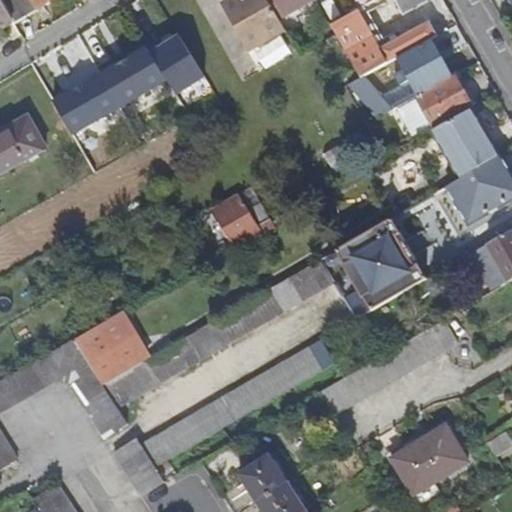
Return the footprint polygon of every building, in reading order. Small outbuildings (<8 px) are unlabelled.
[(15,23),(2,0),(0,0),(13,22),(14,23),(15,23)] [(0,0),(0,29),(13,22),(0,0)] [(32,13),(25,0),(2,0),(15,23),(32,13)] [(25,0),(32,13),(56,0),(25,0)] [(279,21),(266,0),(230,0),(220,6),(248,53),(285,32),(279,21)] [(266,0),(279,21),(314,0),(266,0)] [(335,0),(346,17),(358,10),(364,7),(359,0),(335,0)] [(394,0),(402,13),(426,0),(394,0)] [(346,17),(331,25),(360,78),(363,77),(398,58),(429,40),(436,37),(428,23),(381,49),(371,32),(358,10),(346,17)] [(56,96),(77,137),(175,86),(179,93),(209,77),(184,30),(56,96)] [(429,40),(398,58),(405,70),(398,74),(403,84),(410,79),(415,88),(404,95),(408,101),(416,97),(420,95),(450,78),(429,40)] [(393,110),(405,103),(379,71),(365,79),(393,110)] [(420,95),(416,97),(432,127),(474,104),(465,88),(461,90),(454,76),(450,78),(420,95)] [(365,79),(363,77),(360,78),(348,85),(376,114),(383,108),(387,113),(393,110),(365,79)] [(470,111),(431,132),(459,178),(497,156),(470,111)] [(0,131),(0,176),(46,150),(27,116),(0,131)] [(511,180),(499,157),(446,187),(466,224),(511,198),(511,180)] [(239,195),(213,211),(234,247),(262,231),(258,226),(239,195)] [(270,219),(258,226),(262,231),(273,225),(270,219)] [(180,225),(167,233),(175,247),(188,240),(180,225)] [(511,279),(511,229),(486,245),(507,282),(511,279)] [(507,282),(486,245),(475,251),(485,269),(497,279),(501,286),(507,282)] [(290,277),(103,385),(118,408),(333,284),(319,260),(290,277)] [(356,321),(359,319),(434,275),(426,261),(395,278),(388,265),(340,293),(356,321)] [(150,356),(122,314),(77,339),(105,381),(150,356)] [(446,351),(432,326),(346,376),(317,393),(332,417),(446,351)] [(73,339),(0,381),(0,469),(17,459),(0,430),(0,413),(57,380),(70,383),(105,438),(127,424),(73,339)] [(322,340),(142,445),(156,467),(335,363),(322,340)] [(446,425),(391,458),(413,496),(468,463),(446,425)] [(114,452),(143,496),(165,482),(137,438),(114,452)] [(307,511),(270,454),(240,473),(265,511),(307,511)] [(74,511),(58,486),(34,499),(42,511),(74,511)]
